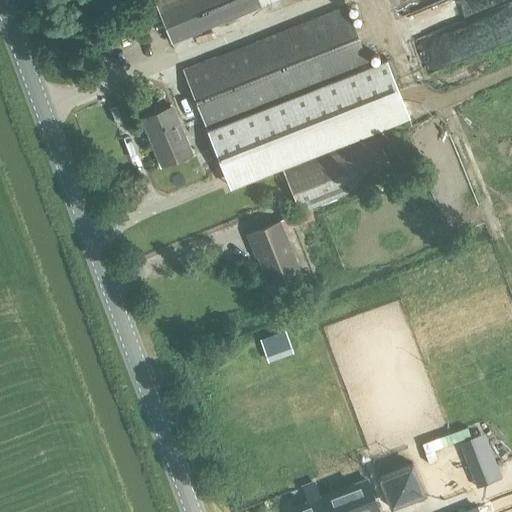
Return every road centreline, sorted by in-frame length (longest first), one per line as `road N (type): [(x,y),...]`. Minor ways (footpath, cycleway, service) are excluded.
road 1 (tertiary): [(193,511),(2,0)]
road 2 (track): [(45,113),(328,0)]
road 3 (track): [(378,0),(425,103),(511,69)]
